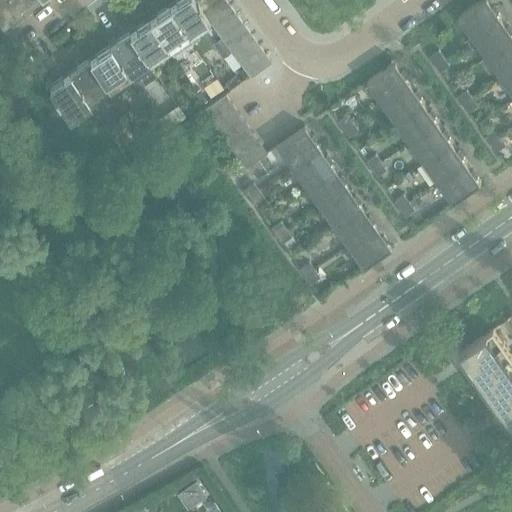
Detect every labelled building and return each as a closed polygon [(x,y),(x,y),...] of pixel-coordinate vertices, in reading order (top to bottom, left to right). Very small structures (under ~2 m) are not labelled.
[(22,9),(14,0),(0,0),(0,21),(2,24),(3,24),(22,9)] [(14,0),(22,9),(32,0),(14,0)] [(195,0),(194,0),(176,0),(169,5),(188,33),(186,34),(192,43),(199,38),(198,32),(196,28),(208,20),(202,10),(195,0)] [(202,10),(216,0),(195,0),(202,10)] [(209,21),(231,6),(226,0),(216,0),(202,10),(208,20),(209,21)] [(501,16),(492,3),(489,0),(481,0),(459,16),(474,36),(501,16)] [(188,33),(169,5),(149,18),(168,47),(167,47),(171,55),(176,52),(171,45),(186,34),(188,33)] [(216,31),(237,15),(231,6),(209,21),(216,31)] [(223,40),(244,25),(237,15),(216,31),(223,40)] [(511,39),(511,31),(506,22),(501,16),(474,36),(488,56),(511,39)] [(168,47),(149,18),(129,31),(148,60),(147,61),(151,68),(155,65),(151,58),(167,47),(168,47)] [(230,50),(252,35),(244,25),(223,40),(230,50)] [(148,60),(129,31),(108,45),(127,74),(132,82),(136,79),(131,71),(147,61),(148,60)] [(238,60),(259,45),(252,35),(230,50),(238,60)] [(230,51),(220,37),(211,43),(222,57),(230,51)] [(502,76),(511,68),(511,39),(488,56),(502,76)] [(127,74),(108,45),(88,59),(107,87),(112,95),(116,93),(110,85),(127,74)] [(261,58),(266,54),(259,45),(238,60),(245,69),(250,65),(255,62),(261,58)] [(444,57),(439,49),(429,56),(434,64),(444,57)] [(266,54),(261,58),(266,65),(271,61),(267,55),(266,54)] [(450,65),(444,57),(434,64),(440,72),(450,65)] [(261,58),(255,62),(261,69),(266,65),(261,58)] [(107,87),(88,59),(68,72),(93,108),(96,106),(91,98),(107,87)] [(410,80),(396,61),(368,80),(382,100),(410,80)] [(255,62),(250,65),(256,73),(261,69),(255,62)] [(250,65),(245,69),(249,75),(250,77),(256,73),(250,65)] [(511,90),(511,68),(502,76),(511,90)] [(93,108),(68,72),(48,85),(54,95),(52,96),(56,103),(58,102),(67,114),(84,103),(88,111),(93,108)] [(424,101),(414,87),(410,80),(382,100),(397,121),(424,101)] [(472,97),(467,89),(457,96),(462,104),(472,97)] [(211,119),(233,104),(225,93),(204,108),(211,119)] [(478,105),(472,97),(462,104),(468,112),(478,105)] [(410,140),(438,121),(424,101),(397,121),(410,140)] [(218,129),(239,114),(233,104),(211,119),(218,129)] [(353,121),(347,113),(338,120),(343,128),(353,121)] [(225,138),(246,123),(239,114),(218,129),(225,138)] [(358,129),(353,121),(343,128),(348,136),(358,129)] [(424,160),(452,140),(438,121),(410,140),(424,160)] [(232,148),(253,133),(246,123),(225,138),(232,148)] [(319,146),(309,132),(304,126),(276,145),(277,146),(291,165),(319,146)] [(500,136),(495,129),(485,136),(490,143),(500,136)] [(238,157),(260,143),(253,133),(232,148),(238,157)] [(506,144),(500,136),(490,143),(496,151),(506,144)] [(466,160),(457,147),(452,140),(424,160),(438,180),(466,160)] [(246,168),(267,153),(260,143),(238,157),(246,168)] [(333,167),(323,153),(319,146),(291,165),(305,186),(333,167)] [(381,161),(376,154),(366,160),(371,168),(381,161)] [(481,181),(470,166),(466,160),(438,180),(453,201),(481,181)] [(387,169),(381,161),(371,168),(377,176),(387,169)] [(347,186),(337,172),(333,167),(305,186),(319,206),(347,186)] [(258,189),(253,181),(245,187),(243,188),(248,196),(258,189)] [(333,225),(361,206),(347,186),(319,206),(333,225)] [(264,197),(258,189),(248,196),(254,204),(264,197)] [(409,201),(404,193),(394,200),(399,208),(409,201)] [(415,209),(409,201),(399,208),(405,216),(415,209)] [(375,225),(365,211),(361,206),(333,225),(347,245),(375,225)] [(287,230),(280,220),(270,227),(277,237),(287,230)] [(390,246),(379,231),(375,225),(347,245),(362,266),(390,246)] [(281,243),(291,236),(287,230),(277,237),(281,243)] [(314,268),(309,261),(299,268),(304,275),(314,268)] [(320,276),(314,268),(304,275),(310,283),(320,276)] [(469,344),(460,351),(478,377),(511,353),(494,327),(469,344)] [(511,353),(478,377),(497,403),(511,392),(511,353)] [(511,392),(497,403),(511,425),(511,392)] [(196,480),(186,487),(197,505),(208,498),(196,480)]
